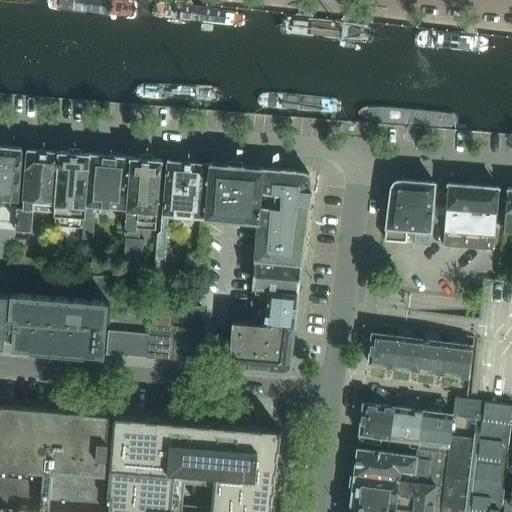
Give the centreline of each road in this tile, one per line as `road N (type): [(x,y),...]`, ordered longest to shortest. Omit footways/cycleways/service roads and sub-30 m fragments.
road 1 (residential): [(0,121),(362,151)]
road 2 (residential): [(0,366),(332,393)]
road 3 (residential): [(332,393),(362,151)]
road 4 (residential): [(511,163),(362,151)]
road 5 (residential): [(316,511),(332,393)]
